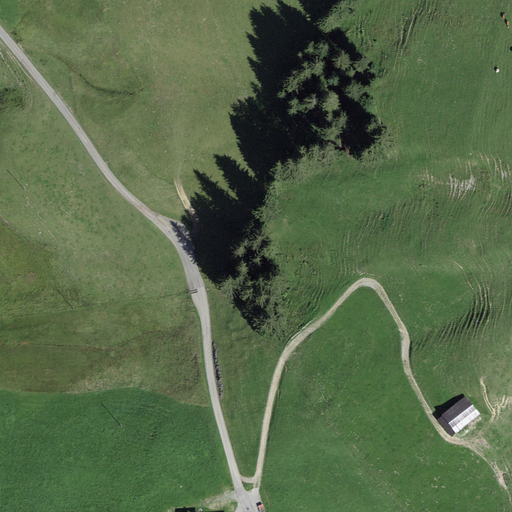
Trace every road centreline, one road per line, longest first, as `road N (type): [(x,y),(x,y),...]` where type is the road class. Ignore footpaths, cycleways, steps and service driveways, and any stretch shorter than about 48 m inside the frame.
road 1 (residential): [(250,511),(215,404),(204,313),(184,248),(114,181),(0,30)]
road 2 (track): [(433,418),(407,369),(402,327),(378,287),(358,284),(283,359),(248,507)]
